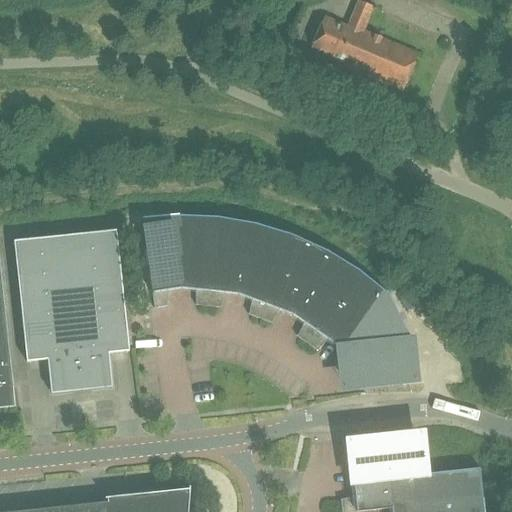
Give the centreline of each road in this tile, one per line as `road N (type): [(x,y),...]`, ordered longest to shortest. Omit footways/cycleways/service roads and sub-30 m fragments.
road 1 (unclassified): [(238,438),(0,463)]
road 2 (unclassified): [(455,409),(416,395),(383,397),(317,408),(298,421)]
road 3 (unclassified): [(298,421),(340,427),(455,409)]
road 4 (unclassified): [(298,421),(455,409)]
